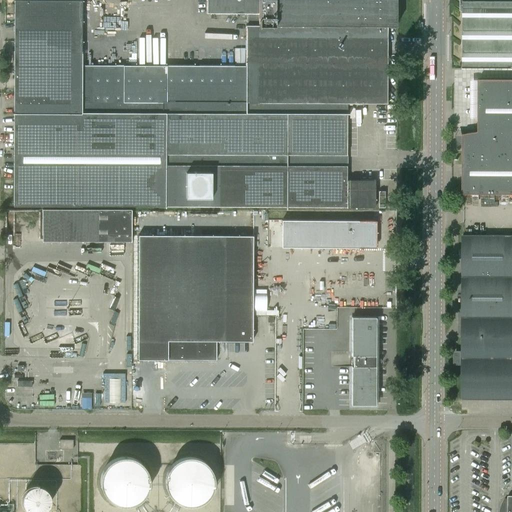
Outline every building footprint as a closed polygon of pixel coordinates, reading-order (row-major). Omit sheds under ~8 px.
[(244,0),(205,0),(206,13),(232,13),(247,13),(247,26),(246,26),(246,66),(81,66),(81,0),(14,0),(13,207),(132,207),(211,207),(374,208),(374,180),(346,180),(346,103),(386,103),(386,27),(259,26),(259,7),(249,7),(249,2),(244,2),(244,0)] [(249,2),(249,7),(259,7),(259,26),(274,26),(386,27),(395,27),(395,0),(244,0),(244,2),(249,2)] [(462,68),(462,69),(511,69),(511,1),(462,1),(462,68)] [(478,132),(464,134),(462,134),(462,194),(511,194),(511,79),(478,80),(478,132)] [(98,210),(98,242),(131,242),(131,210),(98,210)] [(374,221),(281,220),(281,247),(373,248),(374,221)] [(511,235),(462,235),(462,290),(462,399),(511,399),(511,235)] [(228,341),(252,341),(253,236),(138,236),(137,360),(167,360),(196,360),(216,360),(216,341),(228,341)] [(351,366),(351,404),(376,405),(375,366),(374,366),(374,356),(375,356),(375,317),(351,317),(351,356),(352,356),(352,366),(351,366)] [(103,374),(103,379),(104,379),(104,403),(125,403),(125,374),(103,374)] [(73,440),(59,440),(59,449),(73,449),(73,440)] [(131,503),(137,501),(142,496),(146,491),(147,485),(148,478),(146,472),(142,466),(137,462),(131,459),(125,458),(118,459),(112,461),(107,465),(103,471),(101,477),(101,484),(103,490),(106,496),(111,500),(117,503),(124,504),(131,503)] [(217,484),(217,483),(217,479),(215,474),(213,470),(210,466),(207,463),(203,461),(198,460),(194,459),(188,460),(185,461),(180,463),(177,466),(174,469),(171,473),(170,477),(169,481),(169,486),(170,491),(172,495),(175,499),(179,502),(184,505),(187,506),(192,507),(195,507),(198,507),(202,506),(206,503),(210,500),(213,496),(215,492),(216,488),(217,484)] [(48,506),(49,501),(49,496),(46,492),(42,488),(37,487),(32,487),(27,490),(24,494),(22,499),(23,504),(25,509),(29,511),(41,511),(44,511),(48,506)] [(511,511),(511,495),(507,496),(507,499),(504,499),(503,500),(503,502),(502,503),(501,506),(500,508),(500,511),(499,511),(511,511)]
